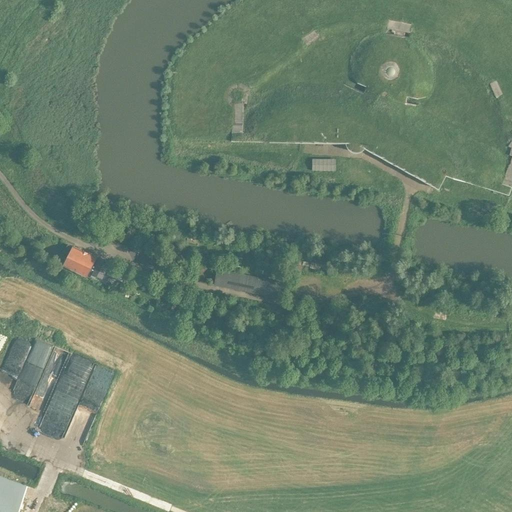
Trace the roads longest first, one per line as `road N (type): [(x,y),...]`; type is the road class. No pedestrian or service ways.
road 1 (track): [(56,461),(180,511)]
road 2 (track): [(0,393),(21,428),(56,461),(37,498)]
